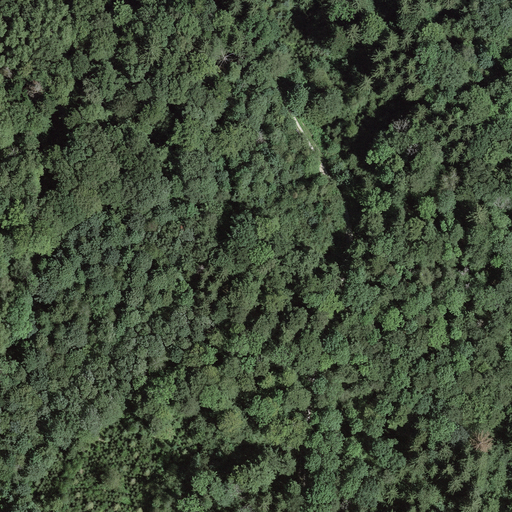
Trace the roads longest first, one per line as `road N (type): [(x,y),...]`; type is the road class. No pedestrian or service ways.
road 1 (track): [(204,7),(233,26),(335,175),(347,221),(346,265),(310,378),(303,511)]
road 2 (track): [(0,41),(176,3)]
